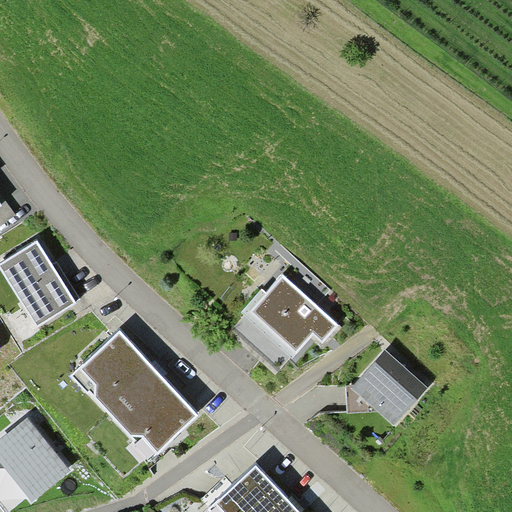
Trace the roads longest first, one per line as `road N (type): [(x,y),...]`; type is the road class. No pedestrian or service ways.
road 1 (residential): [(0,125),(83,236),(261,402)]
road 2 (residential): [(107,511),(139,501),(233,434),(261,402)]
road 3 (residential): [(261,402),(382,511)]
